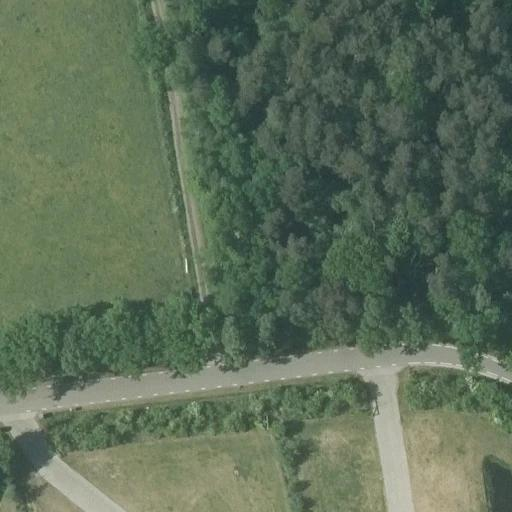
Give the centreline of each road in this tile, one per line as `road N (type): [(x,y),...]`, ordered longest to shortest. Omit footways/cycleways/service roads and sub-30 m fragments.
road 1 (unclassified): [(511,378),(458,351),(410,350),(0,396)]
road 2 (track): [(217,371),(153,0)]
road 3 (track): [(400,511),(378,353)]
road 4 (track): [(6,395),(100,511)]
